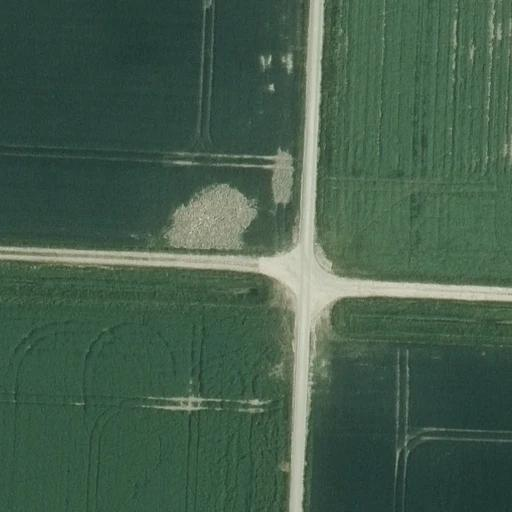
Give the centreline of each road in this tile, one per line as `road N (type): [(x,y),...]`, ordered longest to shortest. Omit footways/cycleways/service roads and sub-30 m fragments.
road 1 (track): [(0,256),(303,270)]
road 2 (unclassified): [(302,287),(314,0)]
road 3 (unclassified): [(294,511),(302,287)]
road 4 (unclassified): [(511,294),(302,287)]
